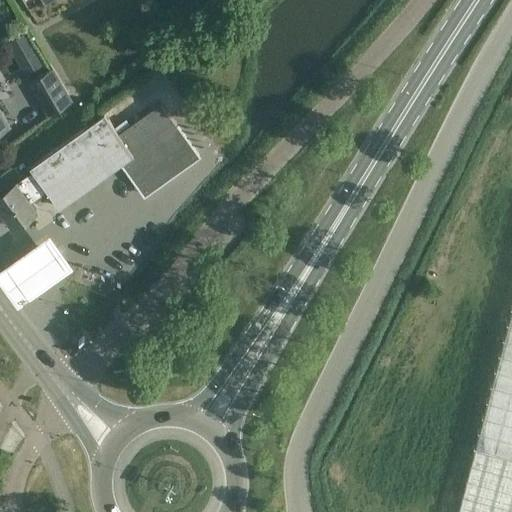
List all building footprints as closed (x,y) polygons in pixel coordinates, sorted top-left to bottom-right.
[(71,99),(52,67),(28,81),(48,116),(71,99)] [(30,165),(33,169),(16,181),(15,180),(0,191),(0,207),(13,225),(36,209),(31,202),(47,190),(59,207),(121,162),(144,195),(199,156),(160,102),(118,133),(104,113),(58,146),(30,165)] [(0,110),(0,130),(9,126),(0,110)] [(26,147),(24,156),(36,158),(37,149),(26,147)] [(51,238),(0,273),(0,284),(18,309),(74,270),(51,238)] [(511,511),(511,305),(457,511),(511,511)]
